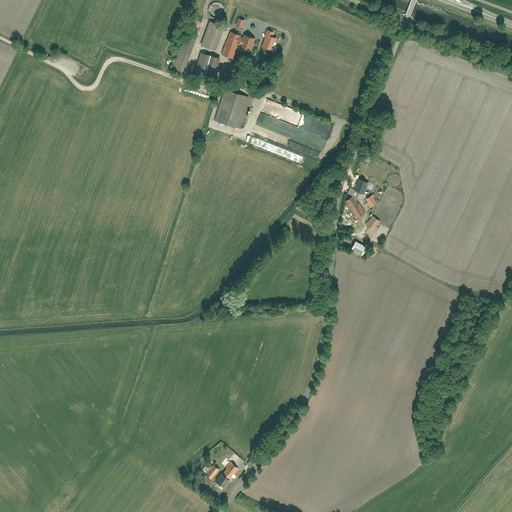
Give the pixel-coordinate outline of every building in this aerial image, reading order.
[(216,0),(208,10),(218,18),(225,8),(216,0)] [(245,21),(238,18),(235,26),(242,29),(245,21)] [(225,27),(210,22),(201,46),(216,51),(225,27)] [(275,33),(267,30),(264,38),(265,38),(262,47),(273,51),(277,39),(273,38),(275,33)] [(242,36),(230,32),(221,55),(233,59),(238,45),(240,46),(239,47),(251,52),(256,39),(244,35),(243,38),(241,37),(242,36)] [(183,75),(197,37),(185,33),(171,71),(183,75)] [(220,59),(201,53),(195,74),(214,80),(220,59)] [(249,97),(224,89),(215,121),(239,129),(249,97)] [(267,99),(262,113),(272,116),(273,113),(268,111),(270,105),(275,107),(276,102),(267,99)] [(276,113),(274,117),(284,121),(286,116),(282,115),(283,111),(285,112),(286,111),(291,112),(292,109),(287,107),(279,104),(278,108),(281,109),(279,114),(276,113)] [(315,143),(324,147),(327,140),(315,135),(314,139),(317,140),(315,143)] [(369,183),(359,179),(354,191),(364,195),(369,183)] [(376,197),(374,194),(366,199),(371,208),(378,204),(374,198),(376,197)] [(353,196),(345,201),(357,219),(366,214),(359,204),(353,196)] [(381,222),(372,216),(365,226),(376,234),(379,229),(377,227),(381,222)] [(367,248),(356,242),(351,251),(363,257),(367,248)] [(239,468),(230,461),(226,467),(227,468),(223,472),(222,471),(215,480),(224,487),(239,468)] [(211,479),(220,469),(214,464),(205,474),(211,479)]
